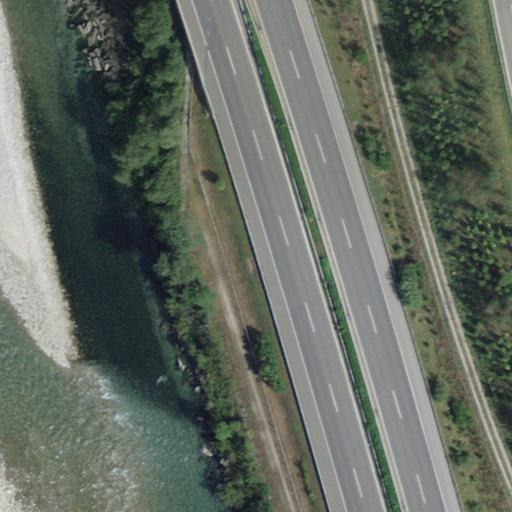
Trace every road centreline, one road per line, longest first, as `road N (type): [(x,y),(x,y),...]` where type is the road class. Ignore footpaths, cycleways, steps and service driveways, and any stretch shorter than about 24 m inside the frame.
road 1 (motorway): [(209,0),(363,511)]
road 2 (motorway): [(424,511),(274,0)]
road 3 (track): [(511,482),(379,66),(369,0)]
road 4 (track): [(208,177),(298,511)]
